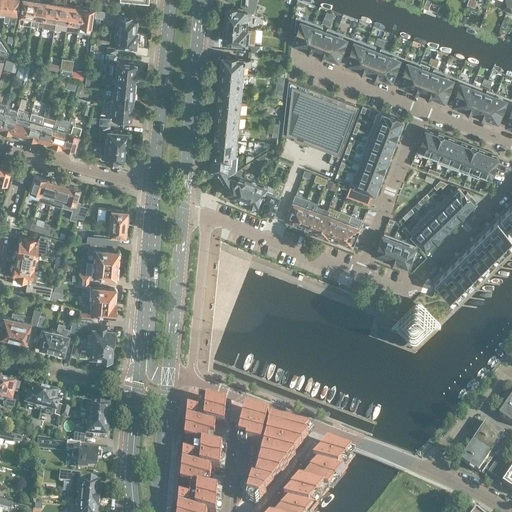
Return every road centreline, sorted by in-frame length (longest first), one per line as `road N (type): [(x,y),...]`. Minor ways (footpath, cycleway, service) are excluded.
road 1 (residential): [(167,376),(433,470)]
road 2 (residential): [(511,171),(498,199),(413,285),(358,272)]
road 3 (primary): [(183,205),(200,0)]
road 4 (primary): [(170,0),(151,191)]
road 5 (residential): [(420,107),(358,272)]
road 6 (primary): [(167,376),(183,205)]
road 7 (primary): [(151,191),(140,348)]
road 8 (residential): [(291,59),(420,107)]
road 9 (primary): [(155,511),(167,376)]
road 10 (residential): [(151,191),(27,153)]
road 11 (unclassified): [(433,470),(443,447),(511,374)]
road 12 (residential): [(117,384),(0,356)]
